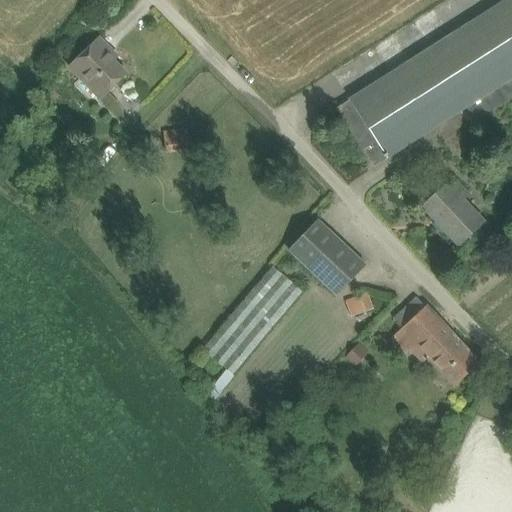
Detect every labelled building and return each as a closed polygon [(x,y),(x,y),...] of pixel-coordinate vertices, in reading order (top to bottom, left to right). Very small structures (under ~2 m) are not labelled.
[(511,0),(506,0),(471,23),(450,36),(350,99),(351,100),(336,109),(364,153),(366,152),(375,166),(467,108),(476,122),(496,109),(511,99),(511,0)] [(99,101),(127,74),(108,54),(112,50),(100,38),(68,69),(99,101)] [(191,148),(189,128),(166,130),(168,150),(191,148)] [(454,179),(424,207),(459,245),(484,221),(463,199),(468,195),(454,179)] [(367,265),(318,220),(289,250),(338,296),(367,265)] [(233,375),(303,292),(274,267),(203,350),(233,375)] [(351,317),(374,310),(368,293),(346,301),(351,317)] [(427,307),(427,308),(417,297),(394,319),(402,328),(391,338),(405,353),(409,350),(422,363),(428,357),(454,385),(479,362),(427,307)] [(359,343),(346,357),(356,366),(369,352),(359,343)]
